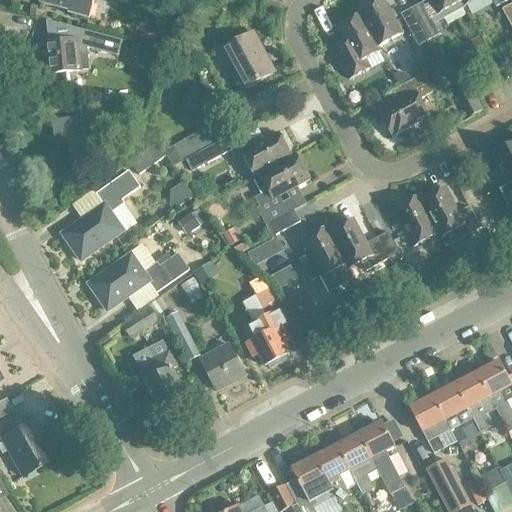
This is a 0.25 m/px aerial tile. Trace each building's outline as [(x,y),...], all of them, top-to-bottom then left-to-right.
[(42,0),(41,7),(60,13),(61,12),(70,14),(69,17),(89,22),(94,0),(42,0)] [(382,0),(377,0),(358,10),(359,14),(360,13),(378,44),(379,46),(401,34),(382,0)] [(411,10),(428,41),(439,36),(430,19),(461,3),(463,7),(464,7),(466,6),(465,3),(464,4),(462,0),(428,0),(431,3),(424,7),(421,4),(411,10)] [(465,3),(466,6),(476,0),(490,0),(496,9),(507,2),(506,0),(462,0),(464,4),(465,3)] [(377,47),(379,46),(378,44),(360,13),(359,14),(358,10),(356,11),(359,17),(335,29),(347,54),(337,59),(348,80),(371,68),(366,59),(380,51),(377,47)] [(428,41),(411,10),(400,15),(417,47),(428,41)] [(251,37),(219,55),(241,94),(272,77),(251,37)] [(90,71),(88,53),(78,54),(78,51),(77,40),(44,44),(47,75),(80,72),(90,71)] [(402,103),(378,115),(391,140),(427,121),(418,103),(432,95),(423,78),(396,92),(402,103)] [(80,105),(81,117),(52,121),(54,136),(68,134),(72,163),(97,159),(100,184),(131,162),(129,149),(116,151),(113,126),(98,128),(98,122),(108,121),(106,103),(80,105)] [(205,130),(163,153),(165,157),(172,168),(189,159),(214,146),(205,130)] [(254,180),(259,177),(259,176),(290,158),(277,134),(241,154),(254,180)] [(214,146),(189,159),(196,171),(239,147),(233,136),(214,147),(214,146)] [(511,145),(511,146),(510,144),(500,149),(501,152),(493,156),(508,184),(499,189),(510,209),(511,207),(511,145)] [(139,176),(165,157),(163,153),(157,145),(131,164),(139,176)] [(259,208),(268,225),(294,211),(290,203),(283,207),(278,198),(298,187),(309,181),(295,157),(295,156),(290,158),(259,176),(259,177),(268,192),(254,200),(259,208)] [(104,209),(62,238),(81,265),(123,235),(111,217),(124,207),(122,204),(140,191),(129,175),(96,198),(104,209)] [(421,198),(419,199),(437,232),(436,233),(437,236),(438,235),(440,239),(441,238),(446,248),(471,234),(482,228),(470,207),(459,213),(446,188),(422,201),(421,198)] [(420,197),(393,210),(413,248),(437,236),(436,233),(437,232),(419,199),(421,198),(420,197)] [(294,211),(268,225),(276,238),(301,224),(294,211)] [(187,236),(200,227),(191,214),(178,223),(187,236)] [(354,219),(331,231),(334,240),(347,264),(346,265),(348,269),(349,269),(350,269),(374,256),(379,265),(390,260),(378,238),(367,244),(354,219)] [(310,255),(300,260),(312,281),(320,277),(329,293),(355,279),(349,269),(348,269),(346,265),(347,264),(334,240),(331,231),(330,231),(328,227),(327,228),(302,241),(310,255)] [(242,244),(234,231),(223,237),(230,250),(242,244)] [(389,233),(378,238),(390,260),(400,254),(389,233)] [(142,269),(155,261),(141,240),(128,249),(142,269)] [(249,251),(246,245),(235,251),(238,257),(249,251)] [(131,258),(88,288),(107,315),(149,286),(156,297),(189,274),(178,257),(160,270),(157,267),(144,276),(131,258)] [(210,264),(194,274),(201,286),(218,276),(210,264)] [(267,368),(270,372),(278,368),(277,363),(289,357),(283,346),(288,343),(282,331),(291,327),(283,313),(282,314),(270,291),(268,292),(261,281),(250,287),(268,321),(246,332),(252,345),(246,348),(253,361),(259,358),(265,369),(267,368)] [(150,312),(123,329),(130,341),(157,324),(150,312)] [(178,314),(165,320),(188,363),(200,357),(178,314)] [(229,348),(200,363),(217,395),(246,380),(229,348)] [(169,356),(138,371),(146,386),(160,415),(187,401),(172,372),(177,370),(169,356)] [(476,377),(490,403),(491,403),(494,409),(507,434),(511,431),(511,413),(503,396),(511,391),(511,377),(507,380),(499,364),(476,377)] [(490,403),(476,377),(454,388),(473,425),(478,434),(489,429),(482,415),(494,409),(491,403),(490,403)] [(473,425),(454,388),(432,399),(451,436),(456,445),(466,440),(462,431),(473,425)] [(451,436),(432,399),(410,411),(434,459),(444,454),(438,442),(451,436)] [(10,400),(0,405),(0,419),(16,411),(10,400)] [(360,434),(358,435),(377,472),(378,472),(390,496),(391,495),(405,488),(386,453),(396,448),(382,423),(360,434)] [(30,425),(0,442),(22,481),(52,464),(30,425)] [(358,435),(337,446),(351,472),(362,495),(374,489),(368,476),(377,472),(358,435)] [(337,446),(316,457),(329,483),(351,472),(337,446)] [(298,479),(286,485),(286,486),(287,488),(296,506),(297,505),(300,511),(315,511),(311,504),(334,492),(333,490),(329,483),(316,457),(293,469),(298,479)] [(474,511),(449,462),(427,473),(448,511),(474,511)] [(511,465),(501,471),(506,482),(505,483),(511,497),(511,465)] [(474,478),(464,483),(476,507),(486,501),(474,478)] [(511,497),(504,483),(486,492),(495,511),(497,511),(511,505),(511,497)] [(286,486),(269,495),(274,504),(278,511),(284,511),(285,511),(287,511),(295,506),(296,506),(287,488),(286,486)] [(230,501),(219,506),(221,511),(228,511),(234,510),(230,501)]
